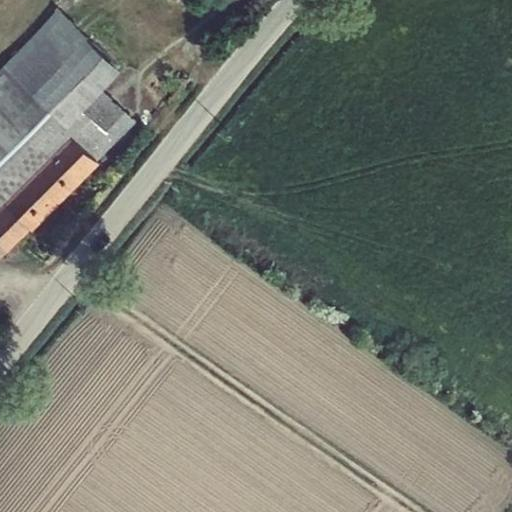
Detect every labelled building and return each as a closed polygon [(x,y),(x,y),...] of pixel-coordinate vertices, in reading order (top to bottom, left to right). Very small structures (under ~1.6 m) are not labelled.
[(66,10),(1,78),(37,96),(75,116),(114,152),(143,122),(104,83),(122,64),(66,10)] [(0,134),(36,97),(37,96),(1,78),(0,79),(0,134)] [(37,96),(36,97),(107,160),(114,152),(75,116),(37,96)] [(61,161),(0,224),(0,242),(14,255),(107,160),(36,97),(0,134),(0,165),(30,134),(61,161)] [(0,224),(61,161),(30,134),(0,165),(0,224)]
